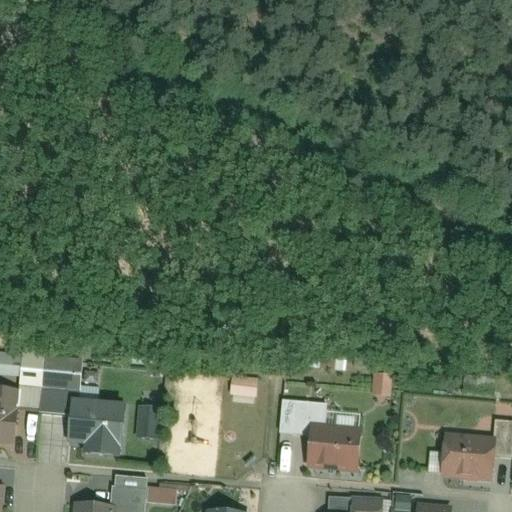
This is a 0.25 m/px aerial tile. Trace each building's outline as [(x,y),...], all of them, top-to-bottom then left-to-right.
[(43,390),(42,423),(70,424),(70,399),(70,391),(43,390)] [(0,391),(0,442),(17,443),(18,392),(0,391)] [(70,424),(69,442),(126,443),(127,400),(70,399),(70,424)] [(284,439),(309,439),(309,474),(362,474),(362,431),(329,431),(329,403),(284,404),(284,439)] [(493,436),(444,433),(442,478),(491,481),(493,436)] [(109,511),(147,511),(148,492),(109,492),(109,504),(109,511)] [(382,511),(383,497),(353,497),(352,511),(382,511)]
